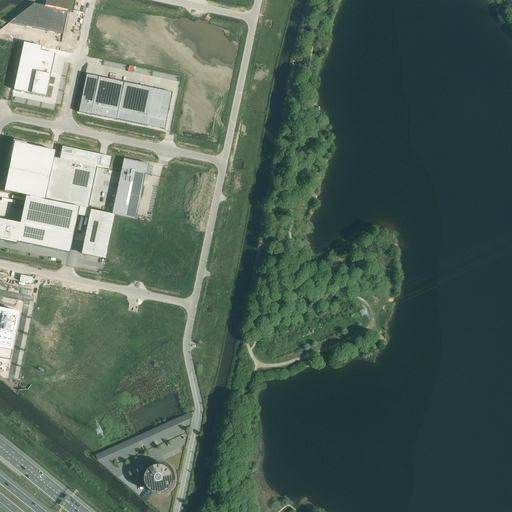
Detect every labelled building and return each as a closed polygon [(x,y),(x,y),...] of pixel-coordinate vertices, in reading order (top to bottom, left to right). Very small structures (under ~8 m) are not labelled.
[(34,4),(9,23),(63,34),(68,12),(73,13),(76,1),(72,0),(46,0),(45,6),(35,4),(34,4)] [(0,83),(15,86),(24,43),(0,37),(0,83)] [(24,43),(14,90),(46,97),(55,54),(41,51),(42,47),(24,43)] [(81,103),(79,112),(83,113),(83,112),(87,113),(87,114),(91,115),(116,120),(117,119),(147,126),(148,125),(162,128),(162,129),(165,130),(172,93),(87,75),(81,103)] [(11,162),(4,192),(26,196),(26,197),(45,201),(55,158),(54,158),(56,151),(55,151),(30,146),(27,145),(15,142),(11,159),(11,162)] [(55,158),(45,201),(79,208),(88,210),(97,167),(98,165),(97,165),(98,164),(98,162),(99,160),(99,158),(99,156),(87,154),(85,153),(83,153),(82,152),(82,153),(80,152),(78,152),(76,151),(75,151),(73,151),(71,150),(69,150),(68,149),(68,150),(66,149),(64,149),(62,149),(63,147),(62,147),(60,159),(55,158)] [(124,159),(112,215),(115,215),(127,218),(136,220),(146,174),(147,174),(149,164),(124,159)] [(156,196),(151,223),(192,231),(198,200),(203,201),(208,177),(198,175),(195,189),(173,184),(170,199),(156,196)] [(0,219),(0,239),(20,243),(70,253),(78,216),(79,208),(45,201),(26,197),(20,224),(0,219)] [(79,208),(78,216),(89,218),(82,250),(83,250),(82,254),(104,259),(104,260),(106,260),(115,215),(88,210),(79,208)] [(106,260),(103,268),(119,271),(119,273),(130,276),(132,269),(130,268),(135,244),(122,241),(127,218),(115,215),(106,260)] [(0,308),(0,362),(9,365),(20,313),(0,308)] [(142,477),(141,478),(141,479),(142,480),(142,482),(142,483),(143,484),(143,485),(144,486),(145,487),(145,488),(146,489),(147,490),(148,491),(150,491),(151,492),(152,492),(153,493),(154,493),(156,493),(157,493),(158,493),(159,492),(160,492),(161,492),(162,492),(163,492),(165,491),(166,491),(167,490),(168,489),(169,488),(170,487),(170,486),(171,485),(172,484),(172,483),(173,482),(173,481),(173,480),(173,478),(173,477),(173,476),(173,474),(173,473),(172,472),(172,471),(171,470),(170,469),(169,468),(168,467),(167,466),(166,465),(165,465),(164,464),(163,464),(162,464),(161,463),(159,463),(158,463),(157,463),(156,464),(155,464),(154,464),(152,464),(151,465),(150,465),(148,466),(147,467),(146,468),(145,468),(144,469),(144,471),(143,472),(143,473),(142,474),(142,475),(142,477)]
